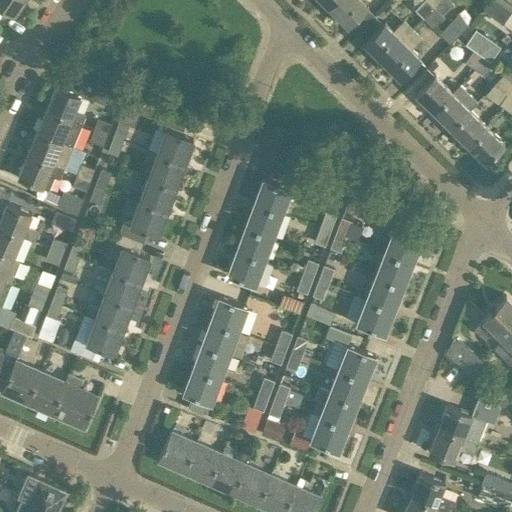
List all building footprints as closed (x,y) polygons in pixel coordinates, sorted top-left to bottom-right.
[(0,0),(0,5),(10,13),(19,0),(0,0)] [(361,0),(334,0),(327,7),(345,24),(365,4),(361,0)] [(420,0),(414,7),(422,16),(437,0),(420,0)] [(437,0),(422,16),(432,25),(453,2),(451,0),(437,0)] [(488,0),(481,8),(500,22),(509,9),(496,0),(488,0)] [(511,11),(509,9),(500,22),(511,30),(511,11)] [(458,11),(438,31),(449,42),(453,38),(467,23),(458,11)] [(362,41),(380,59),(412,27),(403,18),(390,30),(381,21),(362,41)] [(412,27),(380,59),(397,75),(416,56),(409,48),(421,36),(412,27)] [(500,45),(475,28),(465,42),(490,59),(500,45)] [(463,60),(473,67),(482,55),(473,48),(463,60)] [(482,55),(473,67),(484,74),(492,62),(482,55)] [(511,80),(501,73),(492,83),(505,93),(505,92),(511,96),(511,80)] [(414,93),(431,109),(450,90),(433,74),(414,93)] [(99,82),(93,98),(115,107),(122,91),(99,82)] [(450,90),(431,109),(449,127),(467,108),(475,99),(458,82),(450,90)] [(54,83),(44,106),(70,116),(81,121),(85,112),(73,107),(79,94),(54,83)] [(511,112),(511,96),(505,92),(505,93),(498,102),(511,112)] [(44,106),(35,128),(60,139),(72,144),(81,121),(70,116),(44,106)] [(467,108),(449,127),(465,143),(485,125),(467,108)] [(97,116),(93,125),(94,126),(94,127),(107,132),(111,121),(110,121),(97,116)] [(111,134),(122,139),(128,123),(116,119),(111,134)] [(93,125),(88,138),(102,144),(107,132),(94,127),(94,126),(93,125)] [(485,125),(465,143),(483,161),(502,142),(485,125)] [(163,127),(154,152),(183,162),(192,138),(163,127)] [(35,128),(26,150),(51,161),(63,165),(72,144),(60,139),(35,128)] [(117,154),(122,139),(111,134),(105,150),(117,154)] [(58,176),(63,165),(26,150),(16,173),(49,187),(55,175),(58,176)] [(174,186),(183,162),(154,152),(145,175),(174,186)] [(80,161),(76,171),(77,171),(77,172),(89,177),(94,166),(80,161)] [(99,166),(93,183),(105,187),(111,171),(99,166)] [(77,171),(76,171),(71,184),(85,189),(89,177),(77,172),(77,171)] [(145,175),(136,199),(165,210),(174,186),(145,175)] [(260,176),(251,200),(280,211),(290,187),(260,176)] [(93,183),(88,197),(99,202),(105,187),(93,183)] [(82,196),(68,191),(62,188),(55,204),(76,213),(82,196)] [(156,234),(165,210),(136,199),(128,221),(127,223),(147,230),(156,234)] [(25,223),(30,212),(30,211),(29,210),(5,200),(0,213),(0,225),(21,233),(34,239),(38,228),(25,223)] [(251,200),(242,224),(272,235),(280,211),(251,200)] [(49,220),(70,229),(75,217),(54,207),(49,220)] [(324,210),(319,225),(329,229),(335,214),(324,210)] [(340,215),(334,231),(345,235),(351,219),(340,215)] [(127,223),(128,221),(122,218),(117,232),(143,241),(147,230),(127,223)] [(272,235),(242,224),(233,247),(263,258),(272,235)] [(0,251),(12,256),(21,233),(0,225),(0,251)] [(323,244),(329,229),(319,225),(313,240),(323,244)] [(391,226),(381,250),(411,261),(420,237),(391,226)] [(334,231),(329,246),(339,250),(345,235),(334,231)] [(119,245),(139,252),(143,241),(117,232),(113,243),(119,245)] [(62,251),(66,240),(52,234),(48,246),(62,251)] [(67,251),(79,255),(84,240),(73,235),(67,251)] [(119,245),(110,270),(139,281),(148,256),(139,252),(119,245)] [(58,263),(62,251),(48,246),(43,257),(58,263)] [(254,283),(263,258),(233,247),(224,272),(254,283)] [(402,284),(411,261),(381,250),(372,273),(402,284)] [(12,271),(15,270),(19,259),(12,256),(0,251),(0,276),(10,281),(13,275),(12,271)] [(67,251),(61,266),(73,271),(79,255),(67,251)] [(307,257),(301,272),(311,276),(317,261),(307,257)] [(322,263),(317,278),(327,282),(333,267),(322,263)] [(76,275),(62,270),(60,276),(74,281),(76,275)] [(130,304),(139,281),(110,270),(101,293),(130,304)] [(306,292),(311,276),(301,272),(295,288),(306,292)] [(363,296),(392,307),(402,284),(372,273),(363,296)] [(0,303),(1,304),(10,281),(0,276),(0,303)] [(322,296),(327,282),(317,278),(308,300),(309,300),(304,313),(329,322),(333,310),(325,307),(328,299),(322,296)] [(35,280),(31,291),(45,296),(49,285),(35,280)] [(56,282),(50,298),(61,302),(67,286),(56,282)] [(41,308),(45,296),(31,291),(26,302),(41,308)] [(121,328),(130,304),(101,293),(93,317),(121,328)] [(392,307),(363,296),(356,293),(346,317),(354,320),(383,331),(392,307)] [(216,294),(207,318),(237,329),(246,305),(216,294)] [(492,326),(501,335),(511,324),(511,300),(505,294),(473,326),(483,336),(492,326)] [(50,298),(44,313),(56,317),(61,302),(50,298)] [(7,325),(13,328),(25,333),(30,335),(35,323),(12,313),(7,325)] [(112,352),(121,328),(93,317),(83,341),(112,352)] [(237,329),(207,318),(199,342),(228,353),(239,356),(247,333),(237,329)] [(511,324),(501,335),(492,345),(511,364),(511,324)] [(25,333),(13,328),(3,349),(16,355),(25,333)] [(280,328),(275,343),(285,347),(291,332),(280,328)] [(290,349),(301,353),(307,338),(296,334),(290,349)] [(467,372),(468,370),(481,358),(458,335),(445,349),(445,350),(467,372)] [(199,342),(190,365),(219,376),(228,353),(199,342)] [(345,342),(336,366),(365,377),(374,353),(345,342)] [(279,362),(285,347),(275,343),(269,358),(279,362)] [(290,349),(285,364),(295,368),(301,353),(290,349)] [(0,388),(0,390),(25,402),(39,369),(14,358),(0,388)] [(210,400),(219,376),(190,365),(181,389),(210,400)] [(356,401),(365,377),(336,366),(327,390),(356,401)] [(49,373),(39,369),(25,402),(50,413),(64,380),(49,373)] [(80,378),(68,372),(64,380),(50,413),(83,427),(97,395),(77,386),(80,378)] [(268,393),(273,379),(263,375),(258,389),(268,393)] [(273,396),(283,400),(297,406),(302,392),(288,387),(289,385),(278,381),(273,396)] [(318,413),(347,424),(356,401),(327,390),(318,386),(313,398),(316,399),(311,411),(318,413)] [(445,402),(436,425),(461,435),(477,441),(478,437),(479,437),(486,418),(493,421),(499,404),(480,386),(470,412),(445,402)] [(268,393),(258,389),(251,407),(262,410),(268,393)] [(267,412),(277,416),(283,400),(273,396),(267,412)] [(347,424),(318,413),(311,411),(302,435),(337,448),(347,424)] [(265,417),(260,431),(270,435),(275,421),(265,417)] [(477,441),(461,435),(436,425),(427,448),(452,457),(456,446),(472,452),(477,441)] [(181,470),(195,440),(169,428),(156,459),(181,470)] [(195,440),(181,470),(206,481),(219,451),(195,440)] [(219,451),(206,481),(231,492),(244,461),(219,451)] [(244,461),(231,492),(256,503),(269,472),(244,461)] [(18,491),(55,507),(64,486),(27,470),(18,491)] [(454,498),(439,492),(443,480),(419,470),(410,493),(434,503),(450,509),(454,498)] [(511,480),(484,470),(479,482),(511,495),(511,480)] [(256,503),(276,511),(281,511),(294,483),(269,472),(256,503)] [(510,507),(511,501),(511,495),(479,482),(475,494),(510,507)] [(294,483),(281,511),(311,511),(319,494),(294,483)] [(13,511),(52,511),(55,507),(18,491),(10,510),(13,511)] [(448,511),(450,509),(434,503),(410,493),(402,511),(448,511)]
